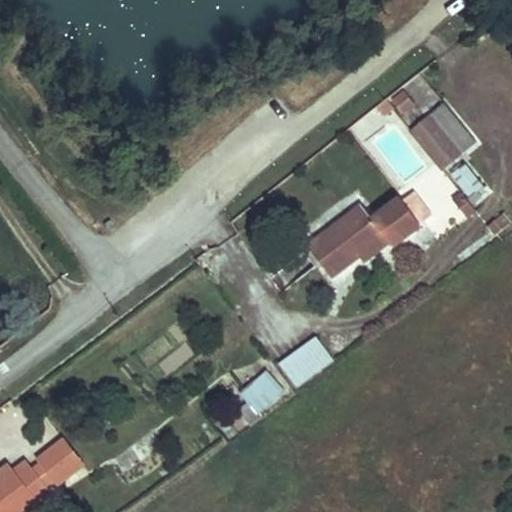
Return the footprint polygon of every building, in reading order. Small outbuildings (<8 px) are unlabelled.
[(415,104),(406,92),(394,102),(403,113),(415,104)] [(393,109),(386,99),(377,106),(385,116),(393,109)] [(443,102),(409,130),(442,172),(477,144),(443,102)] [(300,237),(323,269),(352,248),(379,228),(384,235),(412,214),(393,189),(365,209),(355,196),(300,237)] [(472,209),(460,193),(451,200),(463,216),(472,209)] [(504,223),(497,213),(484,223),(492,233),(504,223)] [(352,248),(357,255),(384,235),(379,228),(352,248)] [(337,357),(318,333),(279,362),(297,387),(337,357)] [(288,396),(268,370),(241,391),(249,401),(261,417),(288,396)] [(251,424),(261,417),(249,401),(239,408),(251,424)] [(57,479),(60,483),(87,463),(65,434),(38,454),(41,458),(57,479)] [(0,467),(0,511),(12,511),(32,498),(38,505),(54,493),(48,486),(32,464),(27,457),(14,467),(9,460),(0,467)] [(41,458),(32,464),(48,486),(57,479),(41,458)] [(28,511),(38,505),(32,498),(12,511),(28,511)]
